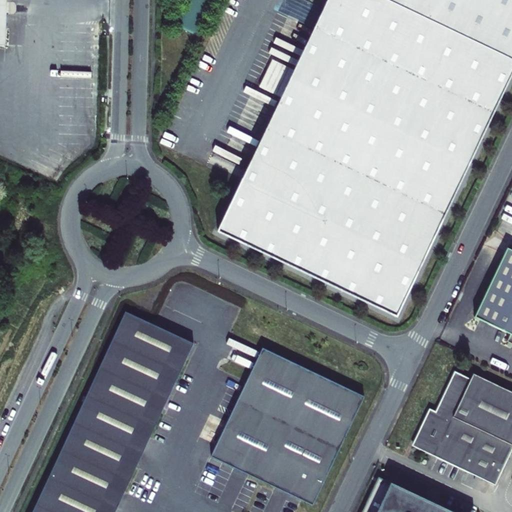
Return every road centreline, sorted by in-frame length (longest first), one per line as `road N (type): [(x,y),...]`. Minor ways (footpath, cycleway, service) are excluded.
road 1 (tertiary): [(2,511),(101,298),(131,277)]
road 2 (unclassified): [(411,357),(175,246)]
road 3 (tertiary): [(78,251),(80,295),(0,469)]
road 4 (unclassified): [(511,147),(411,357)]
road 5 (tertiary): [(161,180),(138,139),(142,0)]
road 6 (tertiary): [(121,0),(116,145),(92,177)]
road 7 (unclassified): [(411,357),(339,511)]
